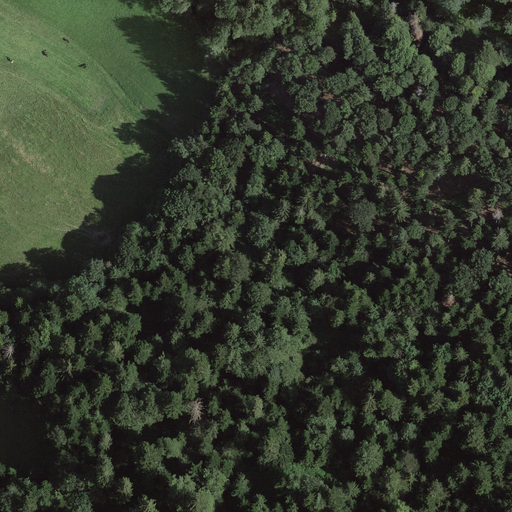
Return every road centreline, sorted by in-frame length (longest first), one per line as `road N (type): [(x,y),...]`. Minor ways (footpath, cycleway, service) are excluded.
road 1 (track): [(0,1),(77,48),(179,148),(345,352)]
road 2 (track): [(0,287),(61,290),(351,353),(468,394)]
road 3 (track): [(294,0),(390,58),(511,113)]
